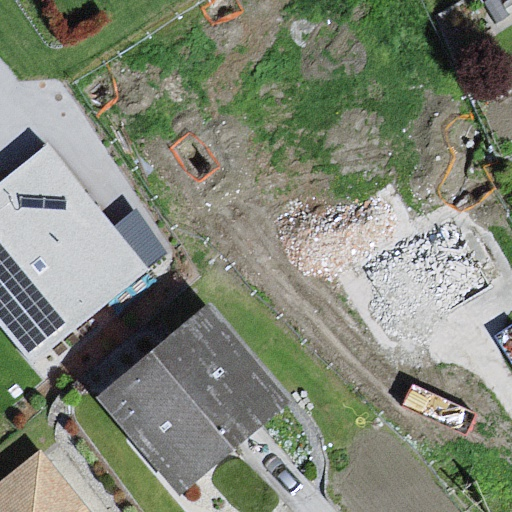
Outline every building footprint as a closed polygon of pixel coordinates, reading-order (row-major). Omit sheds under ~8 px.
[(469,0),(475,9),(489,0),(469,0)] [(46,146),(0,183),(0,334),(33,376),(142,271),(46,146)] [(355,277),(413,354),(510,300),(464,216),(355,277)] [(209,315),(104,410),(176,507),(295,405),(209,315)] [(89,511),(39,451),(0,482),(0,511),(89,511)]
